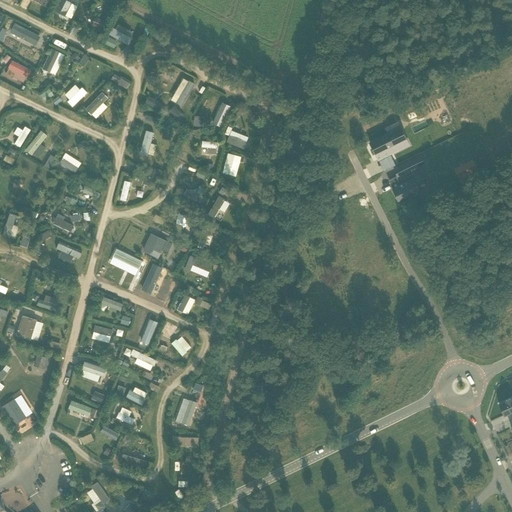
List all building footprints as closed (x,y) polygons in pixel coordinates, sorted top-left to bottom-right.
[(71,3),(65,0),(58,0),(53,11),(65,17),(65,16),(71,18),(77,6),(71,4),(71,3)] [(93,24),(102,28),(105,20),(96,16),(93,24)] [(113,28),(110,35),(130,44),(134,37),(113,28)] [(5,44),(18,51),(24,40),(11,33),(5,44)] [(109,38),(106,44),(113,48),(116,42),(109,38)] [(43,68),(56,75),(66,54),(53,48),(43,68)] [(76,53),(69,58),(73,63),(79,58),(76,53)] [(114,74),(111,80),(117,83),(121,78),(114,74)] [(172,100),(183,106),(196,83),(184,77),(172,100)] [(75,83),(65,95),(70,99),(68,102),(75,107),(88,91),(83,87),(81,89),(75,83)] [(47,101),(55,93),(48,87),(41,95),(47,101)] [(103,91),(86,109),(97,119),(109,106),(105,102),(110,97),(103,91)] [(59,96),(53,101),(56,105),(62,101),(59,96)] [(148,96),(145,103),(160,110),(163,104),(148,96)] [(217,98),(211,110),(224,117),(230,105),(217,98)] [(177,118),(182,111),(175,106),(170,112),(177,118)] [(389,134),(370,143),(378,160),(390,154),(387,148),(406,139),(398,123),(387,128),(389,134)] [(31,131),(20,124),(14,133),(19,136),(15,144),(22,147),(31,131)] [(224,134),(229,136),(227,142),(245,149),(250,137),(227,127),(224,134)] [(40,158),(47,147),(43,144),(49,134),(40,129),(27,150),(40,158)] [(150,155),(154,132),(146,130),(141,153),(150,155)] [(458,137),(447,142),(450,148),(461,143),(458,137)] [(217,152),(218,142),(203,140),(202,150),(217,152)] [(66,152),(59,162),(76,172),(82,162),(66,152)] [(226,153),(223,174),(238,176),(241,155),(226,153)] [(6,155),(4,160),(13,164),(15,159),(6,155)] [(51,155),(45,166),(50,169),(57,158),(51,155)] [(391,156),(387,157),(391,167),(395,165),(391,156)] [(401,185),(392,189),(399,202),(419,191),(412,177),(418,174),(419,175),(421,174),(420,172),(418,167),(425,163),(422,156),(394,169),(401,185)] [(155,168),(152,173),(160,177),(163,172),(155,168)] [(121,200),(128,201),(131,181),(124,180),(121,200)] [(99,199),(102,193),(86,185),(83,192),(99,199)] [(66,205),(73,206),(75,198),(68,197),(66,205)] [(54,224),(71,232),(74,225),(64,220),(66,216),(59,212),(54,224)] [(10,213),(3,234),(10,237),(10,235),(15,237),(19,226),(14,225),(17,215),(10,213)] [(72,222),(81,219),(79,213),(70,215),(72,222)] [(187,227),(190,216),(178,214),(176,225),(187,227)] [(210,244),(213,234),(203,231),(198,247),(203,248),(205,243),(210,244)] [(162,249),(166,241),(151,233),(143,250),(151,254),(153,249),(160,252),(162,249)] [(60,258),(73,262),(74,256),(81,258),(83,250),(59,243),(57,248),(63,250),(60,258)] [(181,243),(178,249),(185,253),(188,247),(181,243)] [(190,255),(185,269),(190,271),(193,265),(209,272),(212,264),(190,255)] [(148,271),(151,265),(135,256),(132,262),(148,271)] [(153,264),(141,290),(151,295),(163,268),(153,264)] [(38,271),(35,279),(41,282),(44,274),(38,271)] [(0,292),(5,295),(9,288),(0,283),(0,292)] [(45,300),(40,299),(38,305),(58,311),(61,299),(46,294),(45,300)] [(104,297),(103,305),(123,309),(124,302),(104,297)] [(191,297),(189,304),(208,311),(211,304),(191,297)] [(16,334),(38,341),(45,323),(40,321),(43,312),(26,306),(16,334)] [(1,309),(0,310),(0,315),(6,317),(8,312),(1,309)] [(127,317),(122,321),(127,327),(132,323),(127,317)] [(144,336),(152,339),(160,322),(152,319),(144,336)] [(95,325),(93,339),(111,342),(113,328),(95,325)] [(182,335),(172,344),(183,356),(193,347),(182,335)] [(127,345),(123,356),(152,370),(157,360),(127,345)] [(35,366),(47,368),(49,357),(37,354),(35,366)] [(98,375),(104,377),(108,368),(85,361),(81,374),(97,380),(98,375)] [(2,370),(0,372),(0,390),(1,391),(4,386),(0,383),(0,382),(7,373),(11,368),(6,365),(3,370),(2,370)] [(195,384),(193,391),(200,393),(203,386),(195,384)] [(137,386),(134,391),(131,389),(127,396),(143,405),(149,393),(137,386)] [(95,391),(92,399),(104,402),(106,394),(95,391)] [(504,415),(511,411),(511,397),(510,399),(510,398),(505,401),(499,404),(504,415)] [(14,399),(3,406),(15,425),(26,418),(26,417),(15,399),(14,399)] [(73,400),(69,410),(97,421),(101,410),(73,400)] [(123,406),(117,417),(133,426),(136,420),(130,416),(133,411),(123,406)] [(92,434),(82,437),(84,444),(94,441),(92,434)] [(125,435),(123,440),(129,443),(131,438),(125,435)] [(121,461),(143,468),(146,460),(124,453),(121,461)] [(109,500),(98,483),(91,487),(100,502),(95,506),(99,511),(98,511),(103,511),(102,510),(105,508),(103,504),(109,500)]
